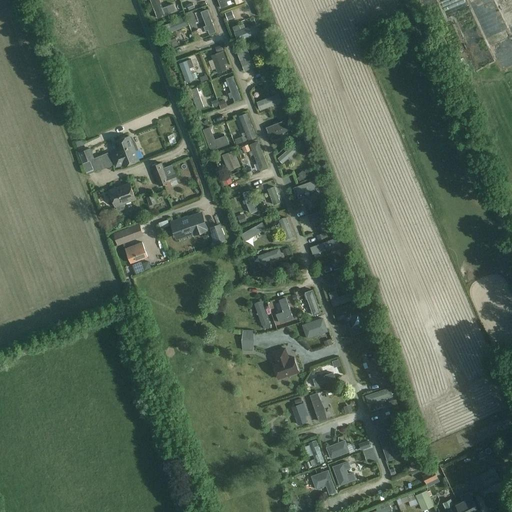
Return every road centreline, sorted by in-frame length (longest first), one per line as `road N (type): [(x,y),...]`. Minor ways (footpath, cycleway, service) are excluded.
road 1 (residential): [(212,0),(387,476)]
road 2 (unclassified): [(511,241),(408,0)]
road 3 (residential): [(135,0),(209,199)]
